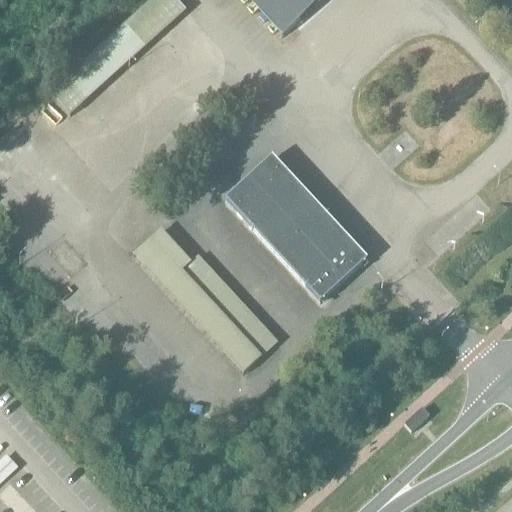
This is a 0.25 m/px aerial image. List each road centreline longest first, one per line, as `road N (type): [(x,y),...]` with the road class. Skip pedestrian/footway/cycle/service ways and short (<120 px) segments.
road 1 (tertiary): [(505,384),(387,504)]
road 2 (tertiary): [(387,504),(511,436)]
